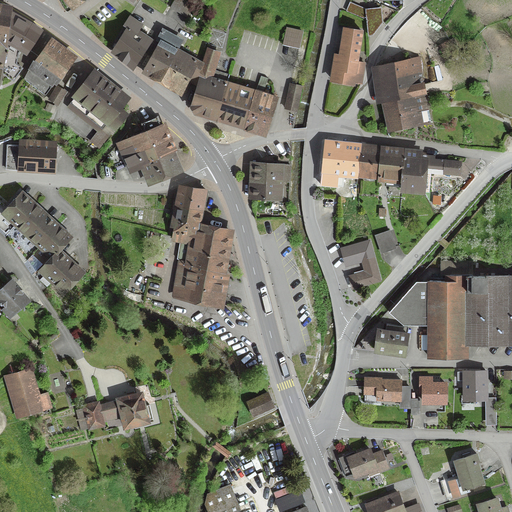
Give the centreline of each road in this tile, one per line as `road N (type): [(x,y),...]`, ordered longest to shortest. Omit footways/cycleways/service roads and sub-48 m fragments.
road 1 (secondary): [(305,436),(235,202),(214,160)]
road 2 (residential): [(504,161),(344,335)]
road 3 (secondary): [(214,160),(192,131),(55,22)]
road 4 (residential): [(312,132),(309,223),(344,335)]
road 5 (residential): [(341,134),(504,161)]
road 6 (residential): [(424,0),(380,44),(341,134)]
road 7 (residential): [(214,160),(163,187),(78,184)]
road 8 (residential): [(336,0),(312,132)]
road 9 (residential): [(0,242),(72,346)]
